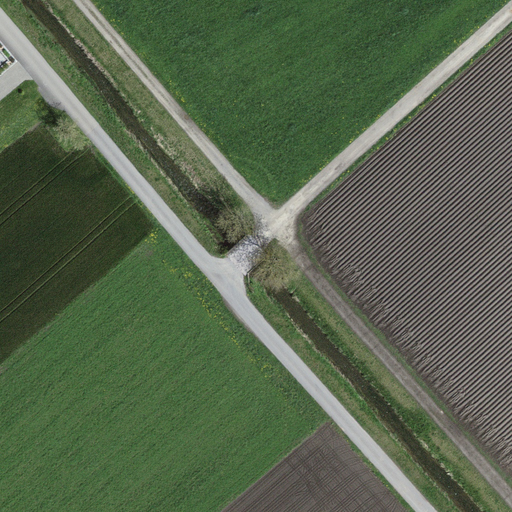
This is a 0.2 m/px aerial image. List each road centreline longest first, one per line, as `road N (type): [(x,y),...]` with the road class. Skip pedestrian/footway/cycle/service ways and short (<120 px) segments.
road 1 (track): [(511,496),(81,0)]
road 2 (unclassified): [(425,511),(81,116)]
road 3 (track): [(221,277),(511,11)]
road 4 (track): [(81,116),(0,23)]
